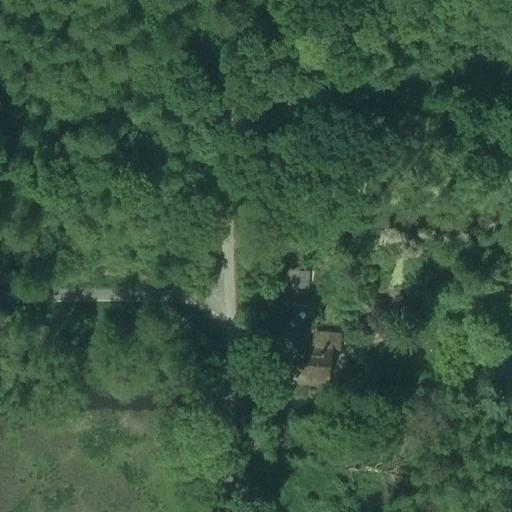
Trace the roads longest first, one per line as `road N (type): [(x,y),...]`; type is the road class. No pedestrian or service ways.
road 1 (unclassified): [(240,297),(244,84),(291,0)]
road 2 (unclassified): [(0,301),(240,297)]
road 3 (unclassified): [(230,511),(229,403),(240,297)]
